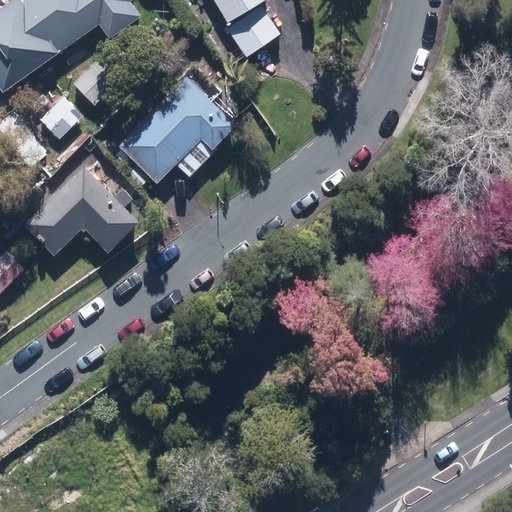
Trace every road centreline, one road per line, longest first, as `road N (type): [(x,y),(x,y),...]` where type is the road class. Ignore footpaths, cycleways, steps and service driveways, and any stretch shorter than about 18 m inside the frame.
road 1 (residential): [(418,0),(394,77),(341,146),(0,397)]
road 2 (secondary): [(511,433),(392,511)]
